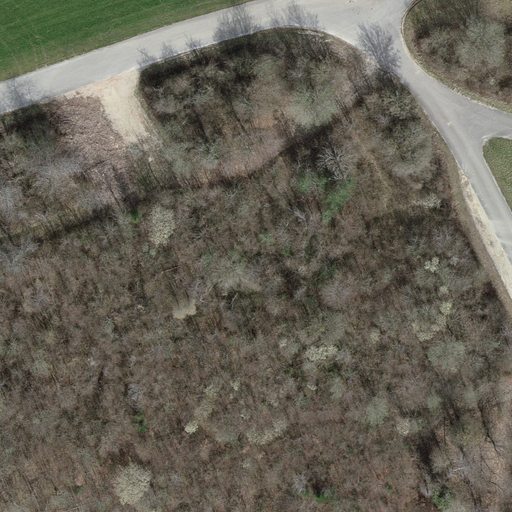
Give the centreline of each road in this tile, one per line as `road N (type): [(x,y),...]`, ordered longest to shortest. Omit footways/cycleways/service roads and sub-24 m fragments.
road 1 (track): [(0,98),(332,0)]
road 2 (track): [(511,252),(443,116),(368,0)]
